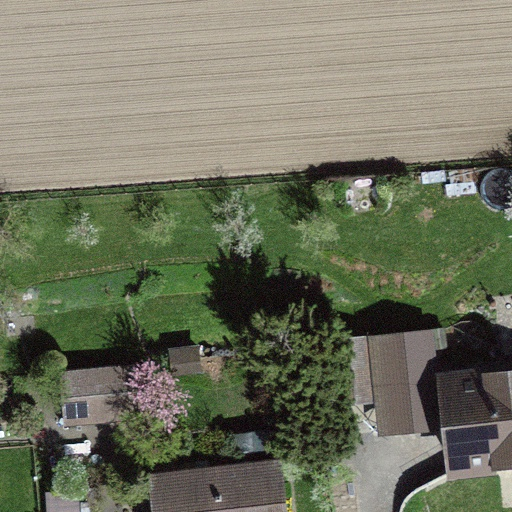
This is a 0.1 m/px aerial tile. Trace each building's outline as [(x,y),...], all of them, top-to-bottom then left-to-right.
[(432,327),(368,334),(378,434),(442,427),(432,327)] [(372,399),(366,340),(331,343),(337,402),(372,399)] [(148,414),(144,367),(63,375),(67,421),(148,414)] [(455,470),(511,463),(511,374),(447,381),(455,470)] [(283,511),(279,465),(151,479),(154,511),(283,511)] [(79,511),(78,489),(46,491),(46,511),(79,511)]
